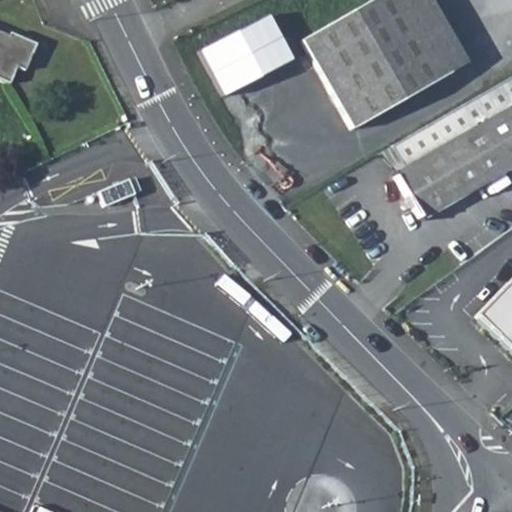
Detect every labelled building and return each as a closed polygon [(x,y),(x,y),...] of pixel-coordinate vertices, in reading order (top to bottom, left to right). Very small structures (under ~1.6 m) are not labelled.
[(441,79),(397,0),(373,0),(296,43),(346,133),(441,79)] [(220,94),(286,61),(262,14),(196,47),(220,94)] [(0,84),(1,85),(7,69),(17,73),(28,46),(2,34),(0,38),(0,84)] [(511,166),(511,77),(392,146),(385,149),(398,171),(387,177),(413,223),(511,166)] [(385,149),(374,156),(387,177),(398,171),(385,149)] [(95,193),(101,209),(130,196),(123,181),(95,193)] [(511,270),(468,317),(511,359),(511,270)] [(117,500),(144,511),(161,511),(232,347),(206,336),(192,371),(193,371),(183,395),(167,388),(155,416),(144,411),(131,442),(140,446),(117,500)]
